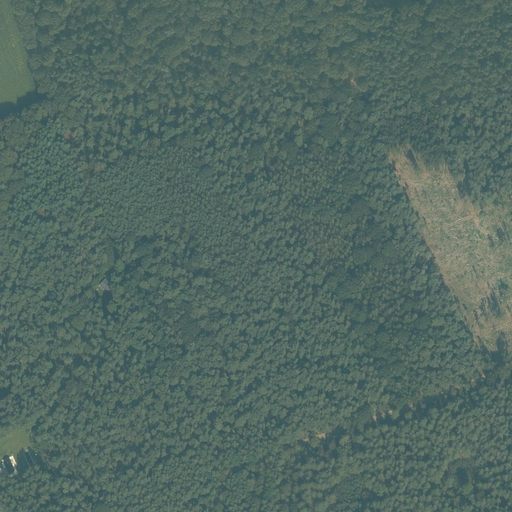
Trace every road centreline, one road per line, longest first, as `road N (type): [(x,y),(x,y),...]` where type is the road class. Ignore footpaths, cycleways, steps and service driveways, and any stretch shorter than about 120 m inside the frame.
road 1 (track): [(0,259),(43,299),(285,453)]
road 2 (track): [(285,453),(511,363)]
road 3 (track): [(71,316),(43,366),(100,482),(55,503)]
road 4 (track): [(511,495),(279,511)]
road 5 (track): [(52,116),(138,83),(215,0)]
road 6 (track): [(18,0),(52,116)]
